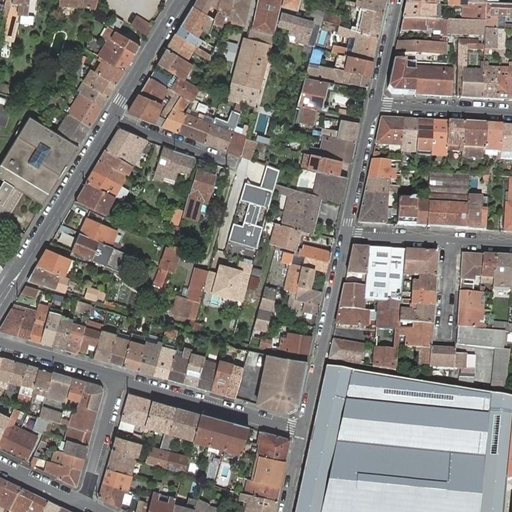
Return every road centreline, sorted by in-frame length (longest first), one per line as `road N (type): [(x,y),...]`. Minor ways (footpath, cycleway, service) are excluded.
road 1 (residential): [(113,116),(244,168),(221,245)]
road 2 (residential): [(0,302),(113,116)]
road 3 (residential): [(301,430),(345,235)]
road 4 (residential): [(119,378),(301,430)]
road 5 (residential): [(375,102),(511,113)]
road 6 (residential): [(345,235),(375,102)]
road 7 (residential): [(113,116),(182,0)]
road 8 (residential): [(119,378),(84,503)]
road 9 (residential): [(0,343),(119,378)]
